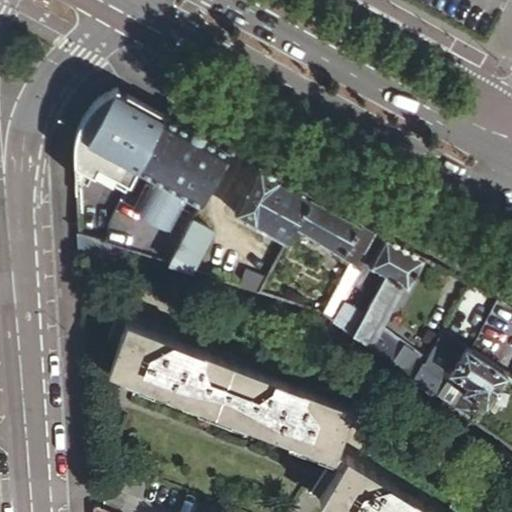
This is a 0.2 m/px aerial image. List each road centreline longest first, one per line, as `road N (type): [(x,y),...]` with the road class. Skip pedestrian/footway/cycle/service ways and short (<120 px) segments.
road 1 (primary): [(116,5),(504,221)]
road 2 (tertiary): [(3,134),(32,511)]
road 3 (primary): [(496,143),(236,0)]
road 4 (tertiary): [(3,134),(116,5)]
